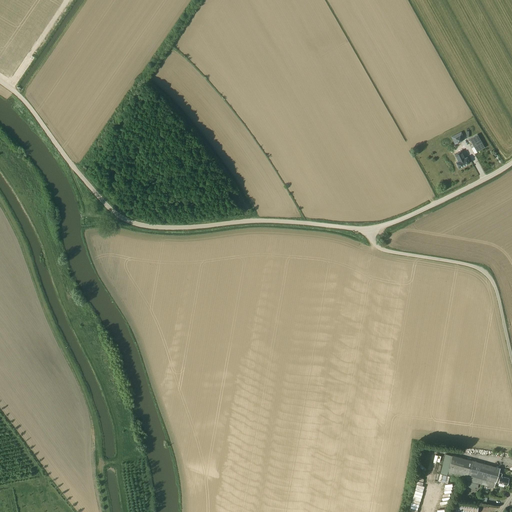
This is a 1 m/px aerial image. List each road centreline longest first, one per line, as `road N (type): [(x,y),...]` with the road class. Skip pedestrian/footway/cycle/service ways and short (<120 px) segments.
road 1 (unclassified): [(0,81),(106,205),(152,227),(258,220),(367,228),(511,162)]
road 2 (track): [(196,0),(77,172)]
